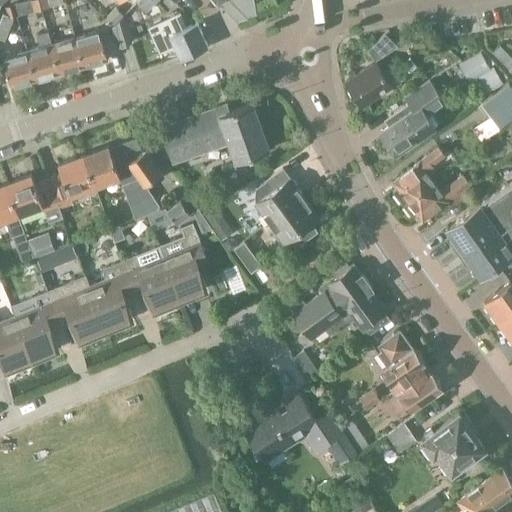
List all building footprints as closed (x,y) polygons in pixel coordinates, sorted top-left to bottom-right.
[(28,0),(15,4),(19,16),(34,11),(43,9),(41,0),(28,0)] [(41,0),(43,9),(51,7),(49,0),(41,0)] [(256,14),(241,0),(225,0),(221,3),(240,21),(256,14)] [(19,16),(15,4),(6,6),(10,18),(19,16)] [(112,27),(114,25),(122,17),(124,15),(116,6),(104,18),(112,27)] [(0,38),(6,40),(14,20),(7,17),(8,15),(4,14),(0,22),(0,38)] [(122,17),(114,25),(119,44),(129,42),(122,17)] [(175,43),(181,57),(210,45),(200,23),(155,42),(158,50),(175,43)] [(408,45),(427,42),(424,28),(406,32),(408,45)] [(77,35),(85,65),(86,66),(109,60),(101,29),(77,35)] [(28,49),(32,65),(36,80),(61,73),(53,42),(51,42),(48,32),(37,34),(40,45),(28,49)] [(375,58),(377,60),(399,46),(385,33),(369,49),(375,58)] [(86,66),(85,65),(77,35),(53,42),(61,73),(86,66)] [(36,80),(32,65),(28,49),(4,55),(12,86),(36,80)] [(459,64),(469,82),(491,68),(481,50),(459,64)] [(383,69),(377,60),(375,58),(347,78),(364,102),(403,75),(393,61),(383,69)] [(394,121),(380,130),(396,153),(439,123),(431,112),(446,102),(430,79),(406,95),(410,101),(389,115),(394,121)] [(511,90),(507,85),(482,105),(490,115),(471,129),(481,142),(511,117),(511,90)] [(236,161),(271,149),(254,101),(231,109),(228,103),(160,126),(172,161),(229,141),(236,161)] [(108,144),(84,154),(95,185),(120,175),(136,216),(161,207),(149,188),(154,184),(151,180),(161,172),(145,150),(142,151),(132,138),(109,147),(108,144)] [(396,200),(402,205),(431,183),(422,172),(430,166),(429,165),(444,153),(439,146),(429,154),(392,182),(396,188),(392,190),(396,200)] [(71,195),(95,185),(84,154),(59,164),(62,172),(49,176),(61,207),(73,202),(71,195)] [(256,192),(256,197),(256,202),(257,203),(258,211),(259,214),(260,215),(264,212),(271,222),(305,197),(291,178),(284,168),(267,180),(258,186),(257,186),(257,188),(256,192)] [(33,172),(7,183),(19,214),(45,204),(51,221),(64,216),(61,207),(49,176),(48,177),(53,192),(42,196),(33,172)] [(439,193),(431,183),(402,205),(406,212),(412,217),(417,213),(421,220),(469,182),(463,174),(439,193)] [(458,258),(462,264),(465,267),(470,263),(479,275),(511,250),(511,182),(446,229),(454,241),(449,245),(458,258)] [(0,222),(6,220),(13,236),(26,231),(19,214),(7,183),(0,185),(0,222)] [(305,197),(271,222),(277,231),(273,234),(274,235),(277,237),(284,241),(285,241),(289,243),(294,245),(298,245),(298,246),(300,246),(300,245),(319,231),(312,221),(319,217),(305,197)] [(182,200),(181,201),(170,209),(179,221),(191,213),(182,200)] [(167,206),(150,213),(155,226),(176,218),(167,206)] [(178,237),(160,244),(164,255),(180,295),(188,292),(192,290),(194,292),(207,284),(203,278),(196,259),(207,255),(197,229),(193,221),(183,225),(187,233),(178,237)] [(32,240),(36,252),(53,246),(49,234),(32,240)] [(229,250),(237,244),(233,240),(228,239),(224,242),(229,250)] [(252,272),(262,264),(245,240),(234,247),(252,272)] [(142,252),(123,259),(127,270),(133,285),(144,280),(151,299),(153,306),(168,302),(168,299),(172,298),(180,295),(164,255),(160,244),(142,252)] [(37,258),(42,270),(53,265),(48,253),(37,258)] [(86,274),(106,325),(114,322),(117,319),(119,322),(132,314),(129,308),(121,289),(133,285),(123,259),(104,267),(105,279),(91,285),(86,274)] [(361,326),(385,309),(371,289),(373,288),(362,274),(360,275),(354,265),(329,282),(332,285),(306,304),(303,300),(295,307),(297,310),(294,312),(311,336),(349,309),(361,326)] [(86,274),(48,289),(58,314),(70,310),(77,329),(79,335),(94,332),(93,329),(97,328),(106,325),(86,274)] [(483,301),(498,322),(511,312),(511,288),(508,283),(483,301)] [(47,319),(58,314),(48,289),(29,297),(31,309),(16,315),(31,355),(40,351),(43,349),(45,352),(58,344),(55,338),(47,319)] [(511,312),(498,322),(511,340),(511,312)] [(0,320),(0,351),(3,359),(4,365),(20,362),(19,359),(23,358),(31,355),(16,315),(0,321),(0,320)] [(380,369),(394,388),(426,366),(400,330),(380,344),(379,347),(381,350),(377,353),(386,365),(380,369)] [(315,355),(306,362),(313,370),(321,363),(315,355)] [(440,386),(426,366),(394,388),(399,395),(409,409),(440,386)] [(372,388),(358,397),(365,408),(379,399),(372,388)] [(279,409),(245,432),(264,461),(299,438),(297,435),(303,431),(316,450),(328,442),(342,464),(347,461),(358,454),(344,432),(329,410),(317,418),(299,392),(284,401),(289,408),(282,413),(279,409)] [(450,472),(460,465),(483,448),(458,413),(432,431),(430,428),(423,434),(425,437),(421,440),(432,455),(436,452),(450,472)] [(368,444),(351,419),(342,425),(360,450),(368,444)] [(387,433),(388,434),(399,451),(417,439),(405,421),(387,433)] [(456,500),(464,511),(497,511),(493,507),(511,493),(511,484),(500,469),(456,500)] [(222,511),(214,491),(162,511),(222,511)] [(361,511),(373,506),(367,494),(350,503),(354,511),(361,511)]
